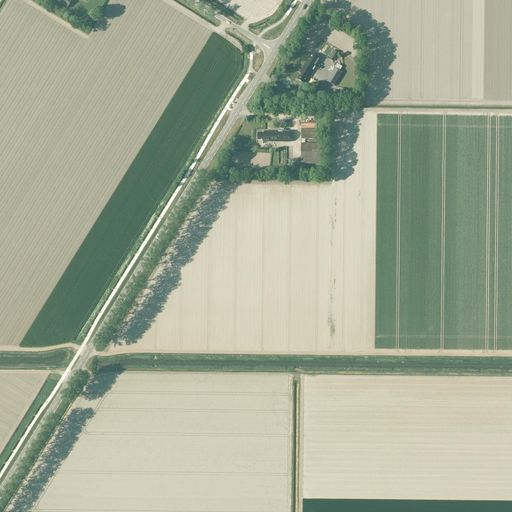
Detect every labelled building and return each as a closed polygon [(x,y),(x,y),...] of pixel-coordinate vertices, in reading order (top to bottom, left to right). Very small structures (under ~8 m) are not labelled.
[(333,62),(338,54),(333,51),(328,59),(333,62)] [(306,79),(307,80),(320,60),(311,54),(299,73),(301,74),(297,80),(301,82),(301,83),(303,84),(306,79)] [(334,87),(342,73),(334,69),(326,82),(334,87)] [(301,130),(301,139),(320,139),(320,130),(301,130)] [(291,142),(291,132),(264,132),(264,133),(257,133),(257,138),(257,140),(258,140),(258,144),(262,144),(262,142),(291,142)] [(301,144),(301,164),(320,164),(320,144),(301,144)]
